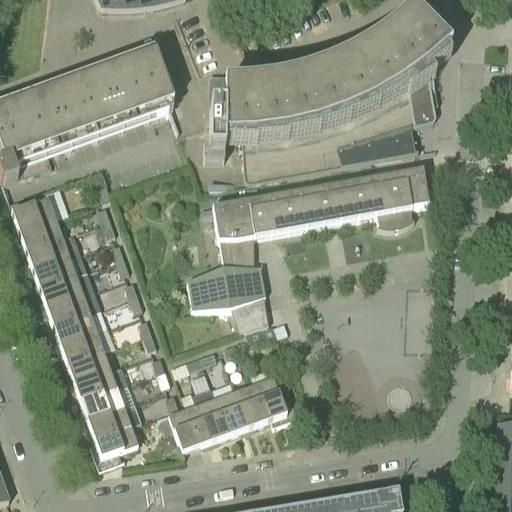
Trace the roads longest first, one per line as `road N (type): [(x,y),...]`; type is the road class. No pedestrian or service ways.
road 1 (residential): [(458,450),(468,45),(454,0)]
road 2 (residential): [(55,511),(458,450)]
road 3 (residential): [(198,0),(228,73),(419,0)]
road 4 (residential): [(53,511),(0,360)]
